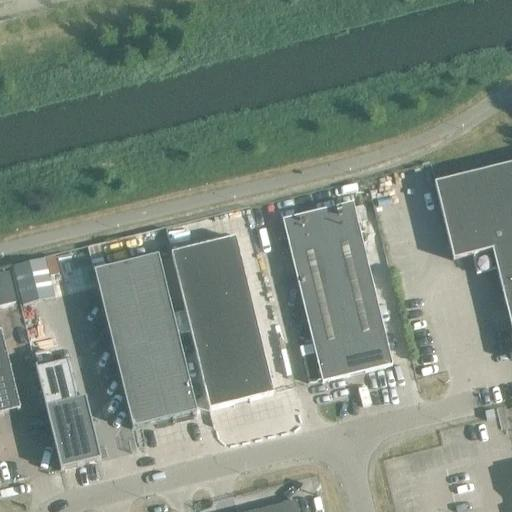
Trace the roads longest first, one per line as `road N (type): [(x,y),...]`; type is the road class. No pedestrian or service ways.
road 1 (unclassified): [(55,511),(342,443)]
road 2 (unclassified): [(342,443),(469,413)]
